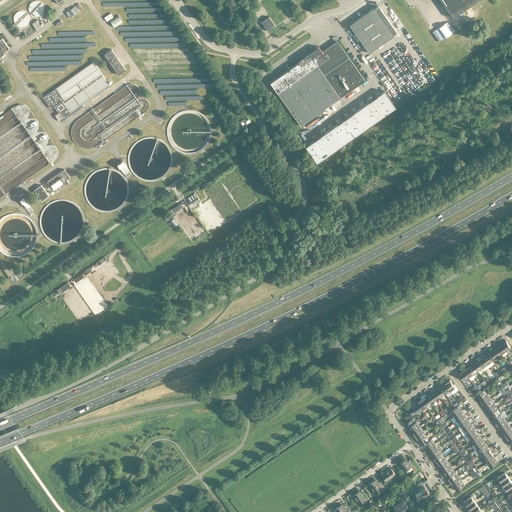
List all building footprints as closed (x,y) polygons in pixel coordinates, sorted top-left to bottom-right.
[(44,7),(44,6),(44,4),(43,3),(42,2),(41,1),(40,0),(39,0),(34,0),(33,0),(32,1),(30,3),(30,4),(29,5),(29,7),(29,8),(30,10),(30,11),(31,12),(32,14),(34,14),(35,15),(36,15),(38,15),(39,14),(41,14),(42,13),(43,11),(44,10),(44,8),(44,7)] [(440,0),(453,18),(478,0),(440,0)] [(397,31),(377,3),(376,2),(378,6),(375,8),(374,7),(349,24),(369,53),(394,36),(393,34),(397,31)] [(30,19),(30,18),(30,16),(29,15),(28,13),(27,13),(25,12),(24,11),(23,11),(21,11),(19,12),(18,13),(17,14),(16,15),(15,16),(15,18),(15,19),(15,20),(16,22),(16,23),(17,24),(19,25),(20,26),(21,26),(23,26),(24,26),(26,26),(27,25),(28,24),(29,23),(30,22),(30,20),(30,19)] [(118,15),(110,21),(114,27),(123,22),(118,15)] [(27,36),(34,31),(49,21),(45,16),(41,19),(40,17),(32,23),(33,25),(24,31),(27,36)] [(276,26),(269,16),(262,22),(268,31),(276,26)] [(0,53),(9,47),(2,38),(0,39),(0,53)] [(319,46),(309,53),(299,60),(300,62),(270,82),(274,88),(277,92),(277,93),(301,125),(365,80),(337,40),(323,51),(319,46)] [(125,69),(124,66),(111,49),(104,54),(118,74),(125,69)] [(43,97),(51,108),(54,106),(59,112),(55,115),(59,120),(109,84),(93,61),(43,97)] [(385,91),(305,146),(317,163),(396,107),(385,91)] [(122,160),(117,164),(126,177),(131,173),(122,160)] [(64,169),(59,172),(47,181),(55,192),(69,182),(66,179),(70,177),(64,169)] [(42,200),(49,195),(42,185),(35,190),(42,200)] [(195,193),(188,198),(191,203),(198,198),(195,193)] [(24,204),(29,212),(30,213),(33,211),(27,202),(28,202),(24,197),(20,199),(24,205),(24,204)] [(181,203),(173,208),(176,212),(183,206),(181,203)] [(178,223),(174,218),(170,221),(174,226),(176,229),(179,226),(177,223),(178,223)] [(21,270),(12,276),(9,278),(13,284),(25,275),(21,270)] [(83,271),(73,278),(76,282),(86,275),(88,273),(86,270),(83,271)] [(70,286),(68,282),(57,290),(59,293),(70,286)] [(506,340),(501,343),(506,351),(511,348),(506,340)] [(506,351),(501,343),(496,347),(502,354),(506,351)] [(502,354),(496,347),(491,350),(497,358),(502,354)] [(497,358),(491,350),(487,353),(492,361),(497,358)] [(492,361),(487,353),(482,356),(488,364),(492,361)] [(488,364),(482,356),(477,360),(483,368),(486,366),(487,367),(489,366),(487,364),(488,364)] [(483,368),(477,360),(473,363),(478,371),(483,368)] [(478,371),(473,363),(468,366),(474,374),(478,371)] [(474,374),(468,366),(463,370),(469,378),(474,374)] [(469,378),(463,370),(459,373),(464,381),(469,378)] [(450,379),(445,383),(450,391),(455,387),(456,386),(454,383),(453,384),(450,379)] [(450,391),(445,383),(440,386),(446,394),(450,391)] [(446,394),(440,386),(435,389),(441,397),(446,394)] [(441,397),(435,389),(431,393),(436,400),(441,397)] [(476,395),(480,399),(488,394),(484,389),(476,395)] [(436,400),(431,393),(426,396),(432,404),(436,400)] [(491,398),(488,394),(480,399),(483,404),(491,398)] [(432,404),(426,396),(421,399),(427,407),(432,404)] [(494,403),(491,398),(483,404),(486,409),(494,403)] [(427,407),(421,399),(417,402),(422,410),(427,407)] [(422,410),(417,402),(408,408),(413,415),(417,412),(418,414),(422,410)] [(498,408),(494,403),(486,409),(490,413),(498,408)] [(450,411),(454,416),(462,410),(458,405),(450,411)] [(499,407),(498,408),(490,413),(493,418),(503,411),(499,407)] [(465,415),(462,410),(454,416),(457,421),(465,415)] [(503,411),(493,418),(496,423),(504,417),(507,415),(503,411)] [(468,420),(465,415),(457,421),(460,425),(468,420)] [(412,417),(406,422),(412,431),(420,426),(417,421),(416,422),(412,417)] [(508,422),(504,417),(496,423),(500,427),(508,422)] [(472,424),(468,420),(460,425),(464,430),(472,424)] [(511,427),(508,422),(500,427),(503,432),(511,427)] [(475,429),(472,424),(464,430),(467,435),(475,429)] [(423,430),(420,426),(412,431),(415,436),(423,430)] [(511,432),(511,428),(511,427),(503,432),(506,437),(511,432)] [(467,435),(465,436),(468,441),(470,439),(478,434),(475,429),(467,435)] [(427,435),(423,430),(415,436),(419,441),(427,435)] [(481,438),(478,434),(470,439),(474,444),(481,438)] [(430,440),(427,435),(419,441),(422,445),(424,444),(430,440)] [(432,438),(430,440),(424,444),(427,449),(435,443),(432,438)] [(485,443),(481,438),(474,444),(477,449),(485,443)] [(438,448),(435,443),(427,449),(431,453),(438,448)] [(488,448),(485,443),(477,449),(480,453),(488,448)] [(442,452),(438,448),(431,453),(434,458),(442,452)] [(491,452),(488,448),(480,453),(483,458),(491,452)] [(445,457),(442,452),(434,458),(437,463),(445,457)] [(495,457),(491,452),(483,458),(487,463),(495,457)] [(448,462),(445,457),(437,463),(440,467),(448,462)] [(498,462),(495,457),(487,463),(490,467),(498,462)] [(405,458),(400,462),(406,470),(410,466),(413,470),(416,468),(411,461),(409,463),(405,458)] [(452,466),(448,462),(440,467),(444,472),(452,466)] [(455,471),(452,466),(444,472),(447,477),(455,471)] [(391,468),(381,475),(386,481),(395,474),(396,476),(398,474),(393,467),(391,469),(391,468)] [(458,476),(455,471),(447,477),(450,481),(458,476)] [(508,477),(505,472),(498,477),(501,482),(508,477)] [(461,480),(458,476),(450,481),(454,486),(461,480)] [(511,481),(508,477),(501,482),(504,486),(511,481)] [(376,493),(380,490),(381,492),(386,489),(382,484),(379,485),(375,479),(369,484),(376,493)] [(465,485),(461,480),(454,486),(457,491),(465,485)] [(421,482),(416,485),(417,486),(424,496),(429,493),(427,490),(430,488),(425,481),(422,483),(421,482)] [(511,487),(511,481),(504,486),(502,488),(505,492),(507,491),(511,487)] [(424,496),(417,486),(409,492),(414,499),(417,497),(420,500),(424,496)] [(365,493),(362,495),(359,491),(353,495),(359,503),(365,499),(366,500),(369,498),(365,493)] [(477,499),(473,494),(464,501),(467,506),(475,500),(477,499)] [(405,495),(397,501),(404,511),(409,508),(407,504),(410,502),(405,495)] [(478,505),(475,500),(467,506),(470,510),(478,505)] [(402,511),(404,511),(397,501),(389,507),(392,511),(395,511),(397,511),(402,511)]
